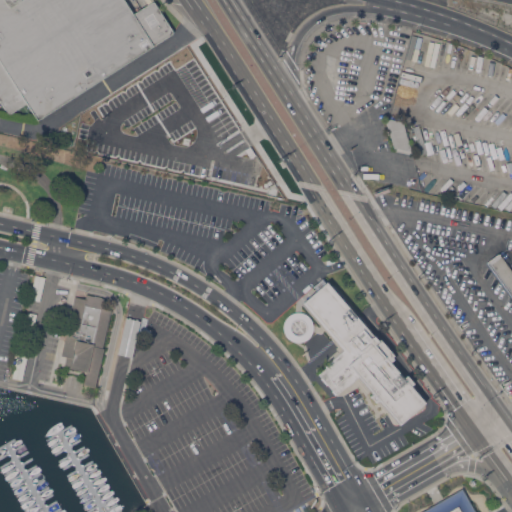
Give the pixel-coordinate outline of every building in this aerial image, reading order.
[(0,100),(0,0),(125,0),(134,13),(152,1),(154,1),(155,2),(173,30),(173,31),(173,32),(38,119),(27,103),(9,114),(0,100)] [(136,113),(188,82),(172,56),(95,104),(106,122),(132,106),(136,113)] [(394,149),(385,117),(403,121),(413,151),(398,148),(394,149)] [(427,153),(421,154),(413,126),(419,124),(427,153)] [(511,295),(487,262),(499,253),(511,270),(511,295)] [(400,424),(379,400),(376,401),(371,395),(373,393),(358,377),(349,385),(348,384),(337,394),(336,393),(335,394),(332,390),(333,389),(328,384),(327,384),(321,378),(322,377),(319,373),(327,366),(326,365),(344,349),(303,302),(327,282),(377,340),(380,338),(394,355),(392,357),(394,359),(390,362),(403,377),(407,375),(414,383),(411,385),(425,402),(400,424)] [(96,386),(84,384),(87,371),(69,367),(70,365),(64,364),(66,356),(61,354),(75,296),(86,298),(87,293),(104,297),(102,307),(112,309),(111,310),(113,310),(112,312),(111,312),(103,347),(104,348),(96,386)] [(286,336),(284,334),(283,331),(283,329),(283,326),(284,321),(286,318),(288,316),(290,314),(293,313),(295,312),(300,312),(304,314),(308,317),(311,321),(312,325),(312,330),(310,334),(307,338),(303,340),(298,341),(294,341),(290,339),(286,336)] [(420,511),(462,488),(475,511),(420,511)]
